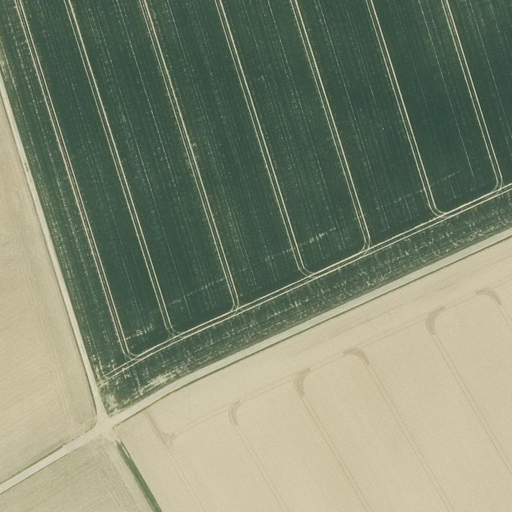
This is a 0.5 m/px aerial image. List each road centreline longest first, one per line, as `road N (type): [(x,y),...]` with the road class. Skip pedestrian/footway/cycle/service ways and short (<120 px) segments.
road 1 (track): [(0,489),(192,375),(511,229)]
road 2 (track): [(0,85),(107,426)]
